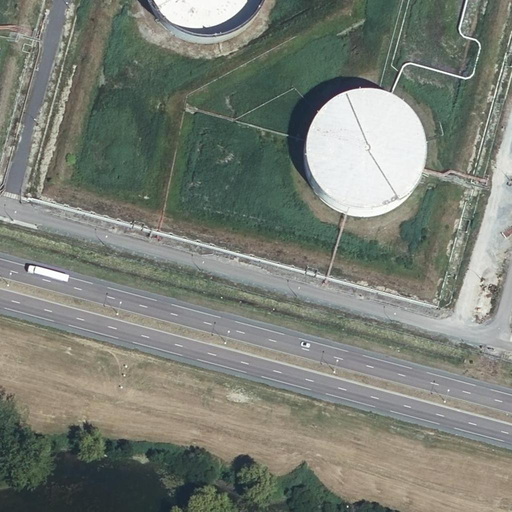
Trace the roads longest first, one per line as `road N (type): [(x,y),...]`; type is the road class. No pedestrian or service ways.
road 1 (secondary): [(511,405),(0,268)]
road 2 (secondary): [(0,303),(511,439)]
